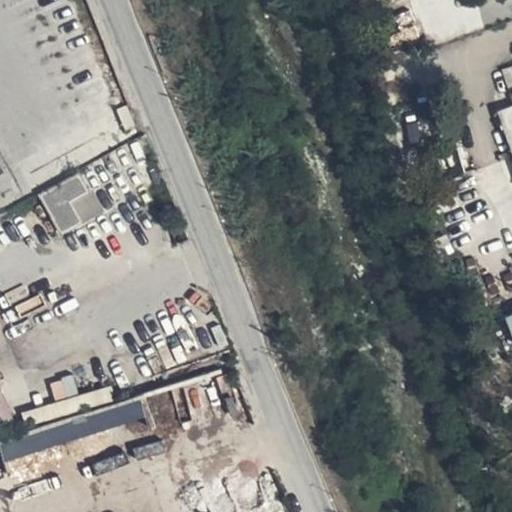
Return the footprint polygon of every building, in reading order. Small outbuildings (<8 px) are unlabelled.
[(511,63),(503,67),(511,89),(511,92),(511,103),(499,109),(511,144),(511,63)] [(511,103),(511,92),(511,89),(497,94),(499,109),(511,103)] [(460,138),(455,140),(464,172),(470,169),(460,138)] [(71,199),(88,190),(79,173),(43,194),(63,230),(82,219),(71,199)] [(99,208),(88,190),(71,199),(82,219),(99,208)] [(31,204),(6,217),(15,236),(41,223),(31,204)] [(6,424),(15,421),(0,387),(0,386),(0,427),(7,425),(6,424)] [(9,430),(18,427),(15,421),(6,424),(7,425),(9,430)] [(31,449),(9,454),(11,466),(34,461),(31,449)]
